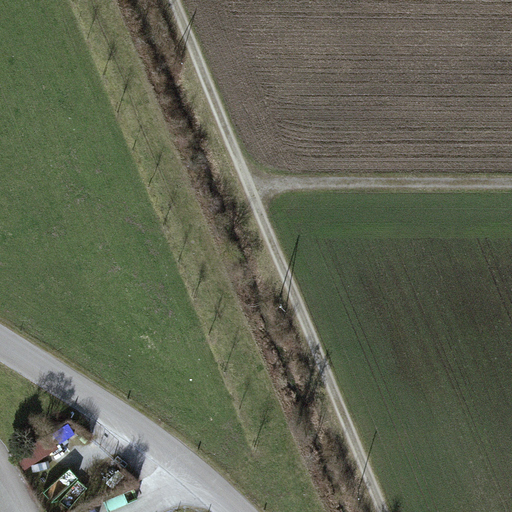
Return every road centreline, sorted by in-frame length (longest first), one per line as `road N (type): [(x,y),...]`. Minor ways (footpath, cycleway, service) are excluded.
road 1 (track): [(385,511),(175,0)]
road 2 (unclassified): [(0,342),(170,449),(239,511)]
